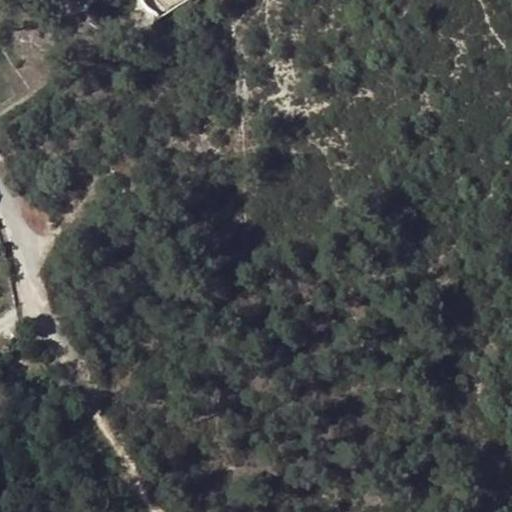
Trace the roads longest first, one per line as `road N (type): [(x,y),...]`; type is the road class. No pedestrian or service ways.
road 1 (track): [(55,351),(159,511)]
road 2 (residential): [(0,188),(32,249),(55,351)]
